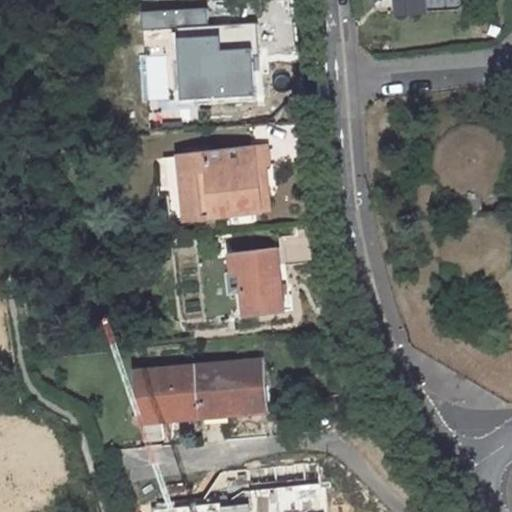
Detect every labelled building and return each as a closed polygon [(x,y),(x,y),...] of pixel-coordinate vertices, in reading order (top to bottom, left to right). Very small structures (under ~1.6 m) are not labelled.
[(423,0),(394,0),(396,14),(425,11),(423,0)] [(194,32),(169,33),(172,71),(164,72),(165,89),(198,87),(194,32)] [(303,84),(216,89),(218,106),(304,101),(303,84)] [(436,156),(436,160),(436,164),(436,168),(439,179),(445,188),(454,196),(465,201),(472,202),(477,194),(481,201),(489,198),(498,193),(506,184),(510,177),(511,170),(511,166),(511,159),(510,150),(502,137),(496,132),(490,128),(478,125),(471,124),(467,125),(459,128),(450,133),(444,139),(440,145),(436,156)] [(263,210),(259,168),(268,167),(271,167),(269,148),(171,156),(173,175),(177,174),(179,196),(175,196),(177,217),(263,210)] [(268,167),(259,168),(263,210),(271,209),(268,167)] [(476,210),(480,210),(484,210),(485,210),(476,198),(470,211),(472,210),(476,210)] [(464,212),(457,216),(454,219),(451,222),(446,228),(441,240),(440,248),(441,256),(443,263),(447,271),(453,277),(460,282),(471,286),(479,286),(487,286),(498,281),(507,274),(511,265),(511,230),(507,223),(501,218),(495,213),(485,210),(484,210),(480,210),(476,210),(472,210),(470,211),(464,212)] [(281,250),(235,254),(237,274),(244,273),(248,314),(288,311),(281,250)] [(266,360),(132,374),(138,426),(272,411),(266,360)] [(367,511),(317,464),(136,496),(138,511),(367,511)]
